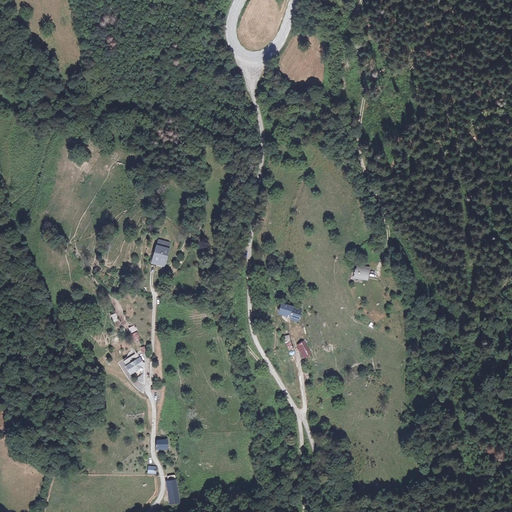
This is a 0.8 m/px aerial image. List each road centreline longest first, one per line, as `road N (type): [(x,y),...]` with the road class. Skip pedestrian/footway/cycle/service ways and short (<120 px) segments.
road 1 (track): [(270,369),(230,322),(201,250),(206,210),(190,140),(135,0)]
road 2 (unclassified): [(248,57),(261,147),(250,318),(300,416)]
road 3 (unknown): [(237,50),(228,131),(206,210)]
road 4 (unclassified): [(151,511),(165,487),(147,390)]
road 5 (track): [(147,390),(153,266)]
